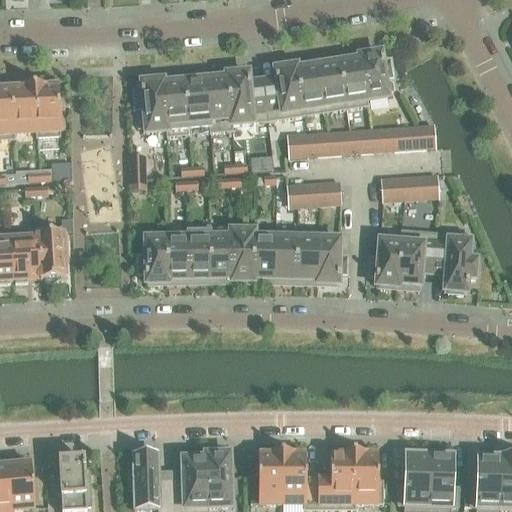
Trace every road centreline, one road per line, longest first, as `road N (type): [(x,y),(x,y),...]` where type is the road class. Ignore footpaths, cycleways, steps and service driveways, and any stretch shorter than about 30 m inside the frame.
road 1 (residential): [(0,435),(279,422),(511,427)]
road 2 (residential): [(511,333),(377,324),(0,329)]
road 3 (residential): [(393,0),(116,36),(0,35)]
road 4 (residential): [(511,118),(450,0)]
